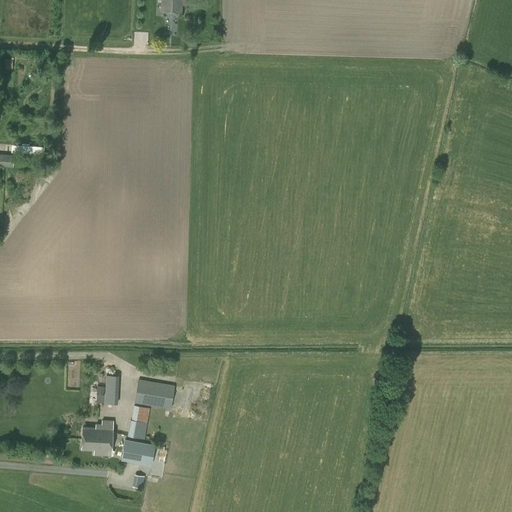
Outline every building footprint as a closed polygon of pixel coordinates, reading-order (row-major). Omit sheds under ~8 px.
[(188,0),(160,0),(160,11),(181,12),(182,6),(188,6),(188,0)] [(14,155),(0,154),(0,165),(13,166),(14,155)] [(96,385),(95,402),(117,403),(118,374),(105,374),(104,385),(96,385)] [(170,409),(175,386),(138,379),(134,403),(170,409)] [(130,419),(127,436),(144,439),(144,437),(152,438),(154,424),(147,423),(149,408),(134,405),(131,420),(130,419)] [(102,420),(102,424),(96,424),(96,427),(82,427),(81,449),(111,450),(112,425),(112,420),(102,420)] [(121,460),(141,464),(145,446),(125,442),(121,460)] [(133,486),(143,487),(144,475),(134,474),(133,486)]
